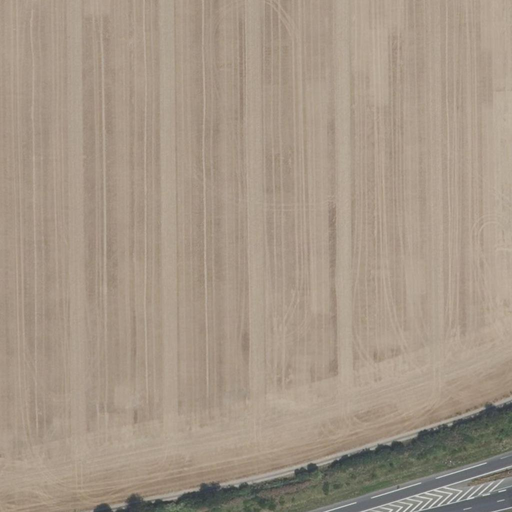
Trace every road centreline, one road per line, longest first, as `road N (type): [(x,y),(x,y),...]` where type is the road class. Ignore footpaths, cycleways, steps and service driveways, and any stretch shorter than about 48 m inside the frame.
road 1 (track): [(511,406),(119,511)]
road 2 (trunk): [(511,459),(338,511)]
